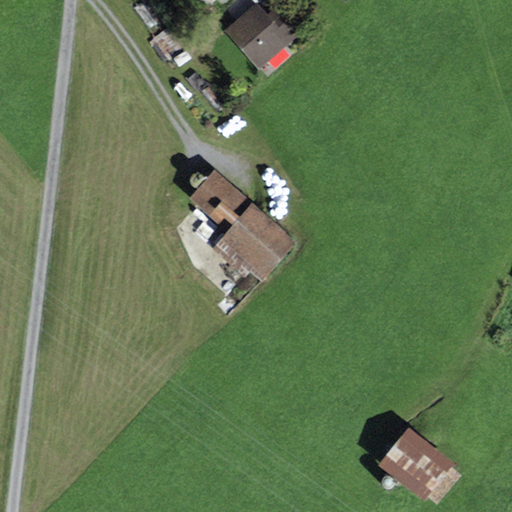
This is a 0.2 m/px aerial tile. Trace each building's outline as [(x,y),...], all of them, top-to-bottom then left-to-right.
[(256,2),(224,30),(259,69),(299,33),(276,7),(267,15),(256,2)] [(205,91),(180,111),(199,134),(224,115),(205,91)] [(297,242),(215,169),(190,198),(227,231),(221,239),(265,278),(297,242)] [(203,182),(203,180),(204,178),(203,175),(202,174),(200,172),(198,172),(196,172),(194,172),(192,174),(191,176),(190,178),(191,180),(192,182),(193,183),(195,184),(197,185),(199,184),(201,183),(203,182)] [(455,462),(409,426),(379,465),(424,500),(427,496),(437,504),(461,474),(451,466),(455,462)] [(387,489),(389,489),(391,488),(393,487),(394,485),(395,483),(395,480),(394,478),(392,477),(390,476),(388,476),(386,476),(384,477),(382,479),(382,480),(381,483),(382,485),(383,487),(385,488),(387,489)]
